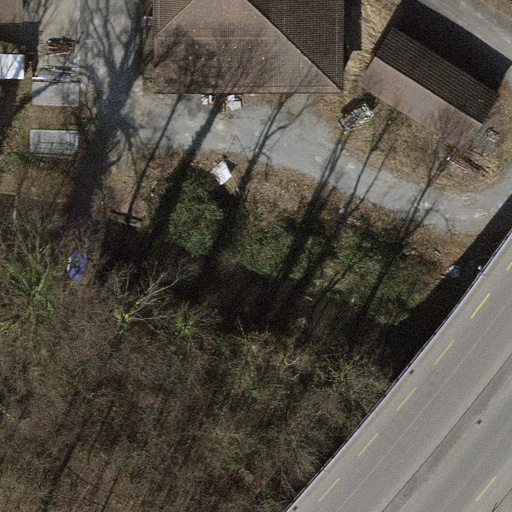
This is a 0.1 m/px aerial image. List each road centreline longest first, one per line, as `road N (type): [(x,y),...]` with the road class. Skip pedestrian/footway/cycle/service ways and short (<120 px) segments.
road 1 (secondary): [(511,313),(334,511)]
road 2 (unknown): [(144,0),(121,131)]
